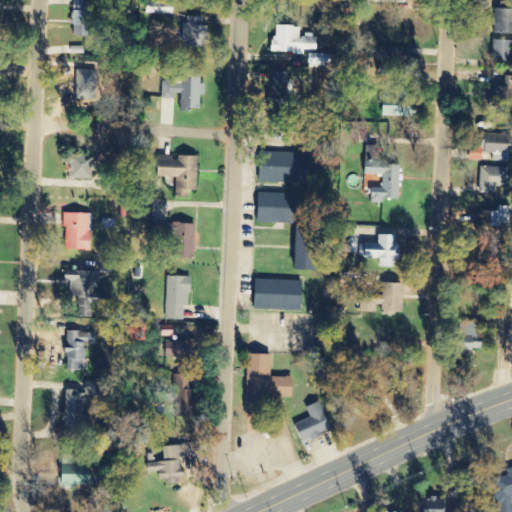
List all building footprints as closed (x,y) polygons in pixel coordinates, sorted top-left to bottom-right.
[(91,37),(92,0),(74,0),(74,37),(91,37)] [(511,34),(511,9),(491,10),(491,34),(511,34)] [(184,46),(210,46),(210,26),(205,26),(205,17),(185,17),(184,46)] [(302,37),(302,27),(276,26),(275,52),(318,54),(319,38),(302,37)] [(508,41),(491,40),(489,60),(507,61),(508,41)] [(163,97),(182,98),(182,111),(202,111),(203,96),(207,96),(207,85),(202,85),(202,71),(175,70),(175,82),(163,82),(163,97)] [(292,73),(271,72),(270,104),(291,105),(292,73)] [(420,107),(385,106),(385,116),(420,117),(420,107)] [(490,162),(507,162),(507,135),(480,135),(480,154),(490,154),(490,162)] [(262,183),(310,184),(311,154),(263,153),(262,183)] [(94,180),(94,172),(97,172),(97,157),(73,156),(72,179),(94,180)] [(199,191),(200,157),(177,156),(161,156),(161,178),(177,178),(177,197),(191,198),(192,191),(199,191)] [(402,163),(364,163),(364,175),(383,176),(383,189),(374,189),(374,201),(402,201),(402,163)] [(476,193),(492,194),(492,187),(505,187),(506,168),(477,167),(476,193)] [(261,223),(304,225),(305,195),(261,193),(261,223)] [(481,215),(482,226),(503,225),(503,207),(492,207),(493,214),(481,215)] [(66,251),(92,251),(93,215),(67,214),(66,251)] [(196,257),(197,225),(152,223),(152,239),(174,240),(174,256),(196,257)] [(321,271),(320,227),(299,228),(300,272),(321,271)] [(401,236),(378,235),(378,244),(362,244),(361,258),(382,259),(381,267),(396,268),(397,261),(400,261),(401,236)] [(95,317),(95,302),(105,303),(105,294),(97,293),(98,271),(65,271),(64,281),(76,281),(76,317),(95,317)] [(166,320),(186,321),(187,295),(193,296),(194,278),(168,277),(166,320)] [(257,310),(305,312),(306,282),(258,280),(257,310)] [(362,312),(379,313),(379,306),(385,306),(385,314),(405,314),(406,284),(385,284),(384,296),(362,295),(362,312)] [(475,322),(454,322),(454,337),(449,337),(449,353),(467,354),(468,349),(474,350),(475,322)] [(88,371),(88,345),(98,345),(98,333),(69,332),(68,371),(88,371)] [(195,341),(168,342),(168,359),(195,359),(195,341)] [(274,355),(250,355),(248,414),(269,415),(269,398),(295,399),(295,378),(273,377),(274,355)] [(188,391),(188,375),(174,375),(174,417),(198,417),(199,391),(188,391)] [(108,383),(87,383),(87,392),(63,391),(62,426),(90,427),(91,396),(108,397),(108,383)] [(308,408),(312,418),(297,425),(305,444),(334,432),(322,402),(308,408)] [(186,483),(185,457),(193,457),(193,445),(161,446),(161,455),(154,455),(154,461),(149,461),(150,472),(160,472),(161,484),(186,483)] [(78,455),(64,455),(63,486),(95,486),(96,466),(77,466),(78,455)] [(489,479),(493,511),(509,511),(507,496),(511,495),(511,466),(502,468),(504,477),(489,479)] [(418,501),(419,511),(441,511),(439,498),(418,501)]
